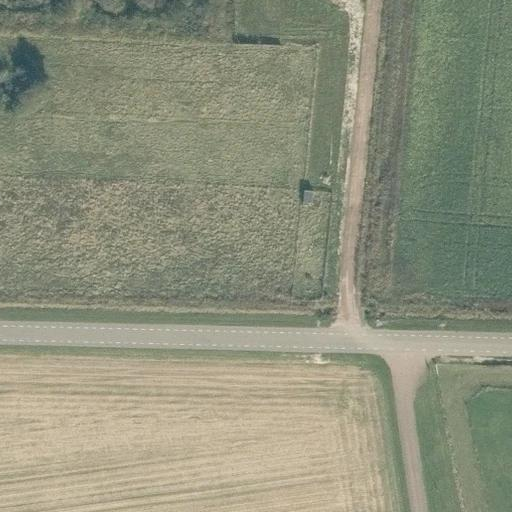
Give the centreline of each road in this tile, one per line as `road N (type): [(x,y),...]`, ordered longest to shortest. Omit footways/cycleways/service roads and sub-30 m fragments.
road 1 (unclassified): [(396,342),(0,333)]
road 2 (unclassified): [(419,511),(396,342)]
